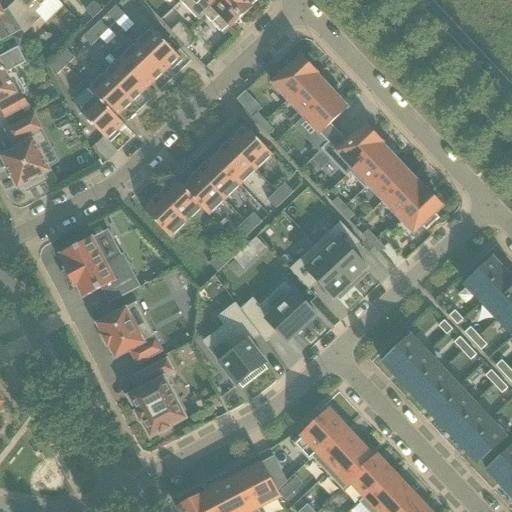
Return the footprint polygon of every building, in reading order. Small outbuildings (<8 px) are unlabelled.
[(49,0),(17,0),(8,9),(25,34),(41,19),(36,13),(49,0)] [(219,0),(183,0),(181,2),(199,21),(205,15),(204,15),(219,0)] [(219,0),(204,15),(205,15),(222,34),(230,27),(231,28),(253,8),(252,7),(257,1),(256,0),(219,0)] [(93,19),(102,11),(94,2),(85,11),(93,19)] [(118,5),(109,13),(118,22),(126,14),(118,5)] [(101,38),(110,29),(102,21),(93,29),(101,38)] [(171,32),(179,40),(188,32),(180,23),(171,32)] [(101,38),(93,29),(84,37),(92,46),(101,38)] [(152,29),(136,45),(163,74),(169,68),(172,71),(181,61),(179,59),(180,58),(152,29)] [(196,41),(188,32),(179,40),(187,49),(196,41)] [(163,74),(136,45),(120,60),(148,89),(163,74)] [(0,106),(0,107),(5,117),(27,106),(22,95),(17,98),(16,94),(16,93),(6,74),(26,63),(18,48),(0,57),(0,105),(0,106)] [(68,48),(59,56),(68,65),(77,57),(68,48)] [(68,65),(59,56),(51,65),(59,73),(68,65)] [(316,75),(317,75),(301,57),(294,64),(290,60),(277,73),(281,77),(272,85),(288,101),(316,75)] [(148,89),(120,60),(105,74),(132,103),(148,89)] [(132,103),(105,74),(88,90),(95,97),(96,96),(116,118),(117,118),(132,103)] [(303,118),(331,91),(316,75),(288,101),(303,118)] [(348,109),(331,91),(303,118),(328,143),(321,150),(339,134),(331,125),(348,109)] [(96,96),(95,97),(79,112),(107,141),(108,140),(110,143),(120,134),(117,131),(124,125),(117,118),(116,118),(96,96)] [(260,127),(266,122),(257,113),(252,119),(260,127)] [(3,156),(1,157),(2,159),(17,187),(18,189),(20,188),(24,186),(27,192),(47,181),(44,175),(50,172),(49,170),(38,150),(48,145),(41,130),(34,116),(5,131),(13,145),(15,144),(17,149),(3,156)] [(274,130),(266,122),(260,127),(268,136),(274,130)] [(234,136),(229,142),(256,171),(272,156),(245,127),(244,127),(242,125),(232,134),(234,136)] [(381,144),(382,145),(383,144),(366,126),(348,143),(339,134),(321,150),(346,177),(381,144)] [(256,171),(229,142),(213,157),(241,186),(256,171)] [(364,189),(396,160),(382,145),(381,144),(346,177),(347,178),(350,174),(364,189)] [(225,201),(241,186),(213,157),(197,172),(225,201)] [(383,202),(411,175),(396,160),(364,189),(365,190),(369,187),(383,202)] [(225,201),(197,172),(182,186),(182,187),(202,209),(209,216),(225,201)] [(426,192),(426,191),(411,175),(383,202),(398,218),(426,192)] [(182,187),(182,186),(175,179),(169,185),(166,183),(157,192),(187,224),(202,209),(182,187)] [(293,193),(285,184),(276,192),(285,201),(293,193)] [(443,207),(427,190),(426,191),(426,192),(398,218),(414,235),(422,227),(426,231),(439,219),(435,215),(443,207)] [(187,224),(157,192),(147,201),(149,204),(143,210),(170,239),(187,224)] [(285,201),(276,192),(267,200),(276,209),(285,201)] [(337,199),(332,204),(340,212),(346,207),(337,199)] [(346,207),(340,212),(348,221),(354,216),(346,207)] [(253,231),(262,222),(253,214),(245,222),(253,231)] [(244,239),(253,231),(245,222),(236,230),(244,239)] [(340,223),(315,246),(354,288),(367,275),(365,272),(368,269),(351,252),(360,243),(340,223)] [(368,231),(362,236),(371,245),(376,239),(368,231)] [(123,255),(106,264),(92,238),(60,255),(66,268),(64,269),(74,288),(76,286),(83,299),(102,289),(109,303),(139,287),(123,255)] [(256,238),(247,246),(256,257),(266,248),(256,238)] [(384,248),(376,239),(371,245),(379,253),(384,248)] [(315,246),(290,270),(310,292),(318,284),(335,301),(338,298),(341,301),(354,288),(315,246)] [(235,256),(226,248),(218,256),(226,265),(235,256)] [(226,265),(218,256),(209,264),(217,273),(226,265)] [(481,303),(509,277),(493,259),(465,286),(481,303)] [(497,320),(511,305),(511,278),(510,276),(509,277),(481,303),(497,320)] [(253,299),(240,310),(260,335),(266,342),(278,332),(287,343),(317,318),(296,293),(268,316),(253,299)] [(126,308),(96,324),(103,337),(102,337),(103,340),(104,339),(107,345),(106,346),(107,348),(108,348),(115,360),(129,352),(137,366),(163,352),(155,337),(137,303),(126,308)] [(231,335),(209,353),(238,387),(267,363),(250,343),(260,335),(240,310),(234,304),(217,318),(231,335)] [(511,335),(511,305),(497,320),(511,335)] [(449,317),(457,326),(463,320),(455,311),(449,317)] [(444,321),(438,327),(447,336),(453,330),(444,321)] [(464,334),(473,342),(479,337),(471,328),(464,334)] [(399,381),(427,354),(411,337),(383,363),(399,381)] [(487,346),(479,337),(473,342),(481,351),(487,346)] [(460,338),(454,343),(462,352),(468,346),(460,338)] [(476,355),(468,346),(462,352),(470,361),(476,355)] [(414,397),(443,370),(427,354),(399,381),(414,397)] [(165,378),(175,374),(167,359),(135,376),(142,389),(128,397),(136,412),(135,413),(141,424),(142,423),(150,439),(159,434),(160,435),(171,429),(170,428),(187,420),(165,378)] [(496,367),(504,376),(510,370),(502,361),(496,367)] [(458,387),(443,370),(414,397),(430,414),(458,387)] [(499,380),(491,371),(485,377),(493,385),(499,380)] [(508,388),(499,380),(493,385),(502,394),(508,388)] [(446,430),(474,404),(458,387),(430,414),(446,430)] [(461,447),(489,420),(474,404),(446,430),(445,431),(461,447)] [(309,462),(344,428),(328,411),(293,445),(309,462)] [(506,438),(489,420),(461,447),(478,464),(506,438)] [(327,475),(359,444),(344,428),(309,462),(312,459),(327,475)] [(342,491),(377,458),(377,457),(374,460),(359,444),(327,475),(342,491)] [(503,489),(511,480),(511,448),(487,471),(503,489)] [(359,503),(392,473),(377,458),(342,491),(343,491),(351,483),(364,497),(359,503)] [(271,481),(262,465),(240,476),(258,511),(259,511),(258,508),(279,497),(276,491),(271,481)] [(367,511),(381,511),(406,488),(392,473),(359,503),(367,511)] [(258,511),(240,476),(221,487),(234,511),(258,511)] [(282,476),(271,481),(276,491),(286,482),(282,476)] [(511,480),(503,489),(511,497),(511,480)] [(287,482),(277,492),(285,500),(295,490),(287,482)] [(234,511),(221,487),(202,497),(209,511),(234,511)] [(411,511),(421,504),(406,488),(381,511),(411,511)] [(209,511),(202,497),(180,508),(181,511),(209,511)]
